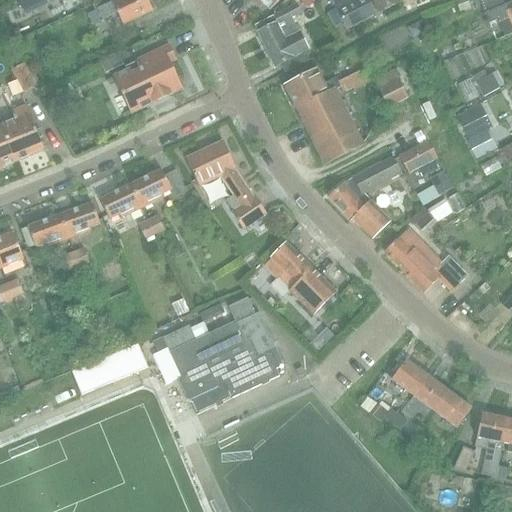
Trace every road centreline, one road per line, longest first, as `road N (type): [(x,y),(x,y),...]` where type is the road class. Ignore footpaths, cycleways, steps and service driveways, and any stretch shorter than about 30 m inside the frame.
road 1 (residential): [(0,200),(241,92)]
road 2 (residential): [(402,291),(283,171),(241,92)]
road 3 (residential): [(241,92),(397,16),(452,0)]
road 4 (residential): [(511,369),(451,336),(402,291)]
road 5 (residential): [(402,291),(313,383)]
